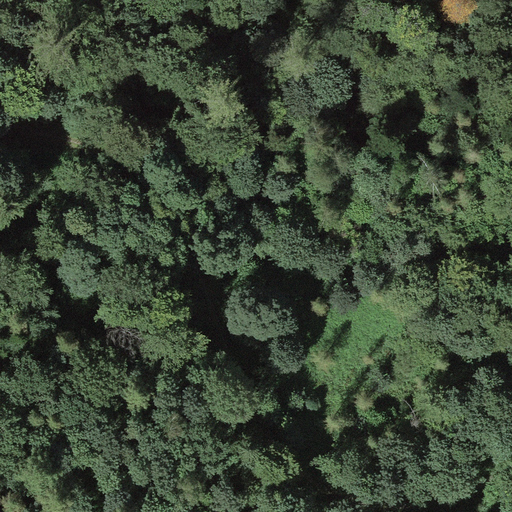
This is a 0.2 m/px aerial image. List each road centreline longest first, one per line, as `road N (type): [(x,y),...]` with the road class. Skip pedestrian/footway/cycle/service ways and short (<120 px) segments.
road 1 (track): [(347,511),(288,467),(136,163),(0,118)]
road 2 (track): [(511,474),(457,503),(396,511)]
